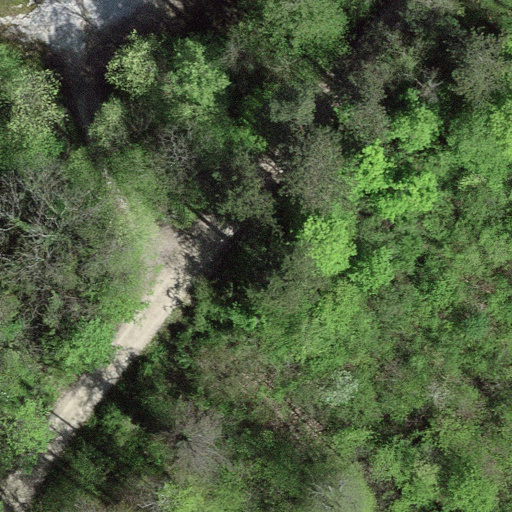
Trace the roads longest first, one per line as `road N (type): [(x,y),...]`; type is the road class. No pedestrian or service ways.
road 1 (track): [(11,511),(68,409),(167,268),(410,0)]
road 2 (track): [(167,268),(112,169),(80,89),(80,21),(88,0)]
